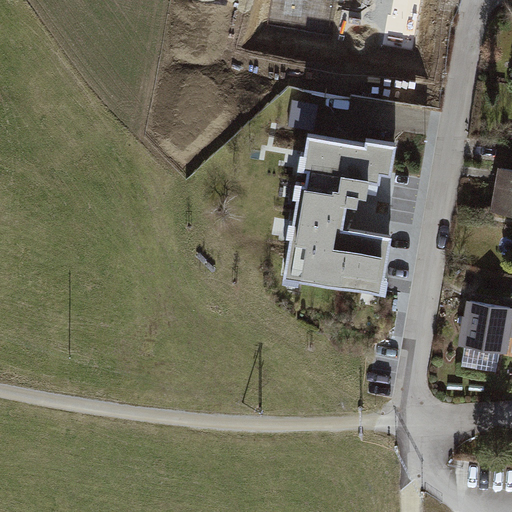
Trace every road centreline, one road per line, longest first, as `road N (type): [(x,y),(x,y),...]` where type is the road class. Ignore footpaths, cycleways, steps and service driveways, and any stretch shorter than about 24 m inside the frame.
road 1 (residential): [(511,418),(405,423),(424,276),(485,0)]
road 2 (track): [(405,423),(148,418),(0,389)]
